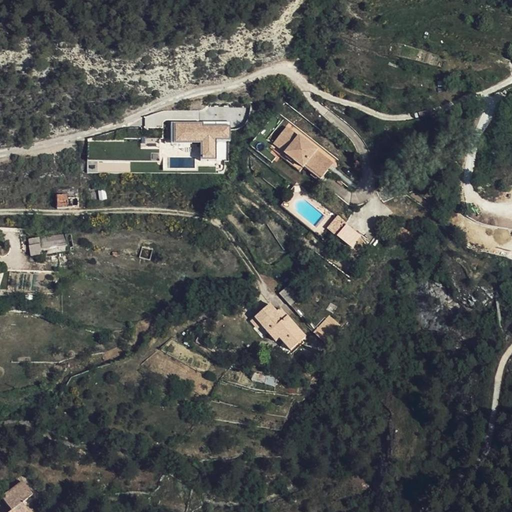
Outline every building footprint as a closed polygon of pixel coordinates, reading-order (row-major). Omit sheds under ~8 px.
[(329,158),(277,114),(258,135),(251,143),(254,146),(274,162),(280,156),(272,149),(273,147),(285,157),(289,152),(306,167),(307,166),(322,179),(330,169),(324,164),(329,158)] [(232,122),(172,122),(173,148),(200,147),(202,167),(217,168),(217,163),(230,162),(232,122)] [(285,157),(302,171),(306,167),(289,152),(285,157)] [(324,164),(330,169),(335,163),(329,158),(324,164)] [(76,200),(65,200),(55,200),(54,211),(76,212),(76,200)] [(338,216),(328,229),(336,236),(347,224),(338,216)] [(67,254),(65,238),(21,242),(23,257),(34,257),(34,261),(39,261),(39,256),(67,254)] [(294,302),(300,308),(303,305),(292,293),(300,286),(290,276),(278,285),(294,302)] [(243,286),(232,290),(235,297),(246,293),(243,286)] [(221,295),(214,297),(216,304),(223,302),(221,295)] [(261,316),(268,324),(286,308),(279,300),(276,303),(268,295),(254,308),(261,316)] [(257,320),(261,316),(254,308),(250,311),(257,320)] [(286,308),(268,324),(275,332),(279,329),(290,341),(304,328),(286,308)] [(323,310),(313,322),(326,333),(336,320),(323,310)] [(2,511),(28,511),(22,501),(34,494),(26,480),(2,493),(11,507),(2,511)]
